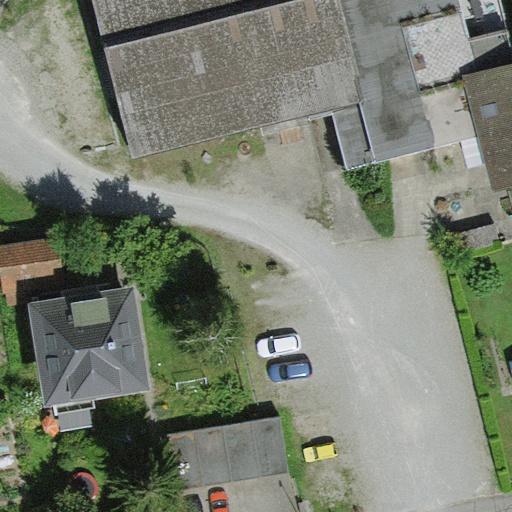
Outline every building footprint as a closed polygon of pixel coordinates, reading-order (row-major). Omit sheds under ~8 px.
[(92,0),(133,159),(331,110),(348,171),(461,141),(477,137),(462,75),(479,71),(460,0),(92,0)] [(511,62),(511,48),(499,0),(460,0),(479,71),(511,62)] [(492,193),(511,187),(511,62),(479,71),(462,75),(477,137),(484,164),(492,193)] [(461,141),(469,168),(484,164),(477,137),(461,141)] [(64,297),(55,238),(0,245),(0,276),(4,306),(28,303),(64,297)] [(94,399),(150,390),(134,287),(64,297),(28,303),(45,407),(56,405),(94,399)] [(94,407),(94,399),(56,405),(57,413),(94,407)] [(290,471),(281,415),(150,435),(159,491),(290,471)]
